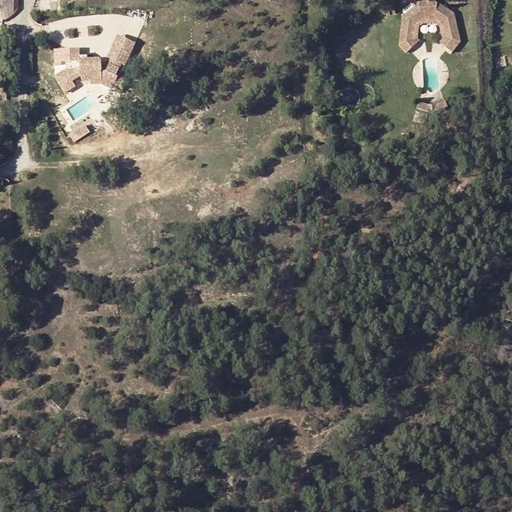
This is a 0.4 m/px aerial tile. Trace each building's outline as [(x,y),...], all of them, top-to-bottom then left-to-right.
[(13,0),(1,0),(1,14),(14,14),(13,0)] [(457,35),(452,14),(442,7),(439,11),(432,7),(434,4),(430,4),(429,3),(428,2),(426,1),(424,1),(422,5),(417,4),(414,6),(402,17),(398,46),(405,54),(415,44),(412,42),(412,36),(414,26),(420,21),(431,21),(439,25),(443,39),(457,35)] [(402,17),(414,6),(412,4),(399,14),(402,17)] [(412,42),(415,44),(418,42),(416,40),(417,30),(420,25),(429,25),(436,28),(439,39),(436,43),(439,45),(443,39),(439,25),(431,21),(420,21),(414,26),(412,36),(412,42)] [(443,39),(439,45),(450,54),(459,44),(457,35),(443,39)] [(56,54),(57,64),(65,64),(65,72),(54,79),(64,94),(74,88),(70,83),(78,78),(82,83),(88,82),(88,85),(99,84),(109,89),(115,78),(113,77),(119,65),(122,66),(129,51),(114,43),(106,58),(109,60),(103,71),(99,72),(98,65),(98,64),(97,62),(95,61),(93,61),(84,61),(84,63),(77,64),(76,53),(56,54)] [(447,107),(443,102),(434,106),(436,112),(447,107)] [(417,103),(415,109),(425,112),(426,105),(417,103)] [(425,112),(430,114),(436,112),(434,106),(426,105),(425,112)]
